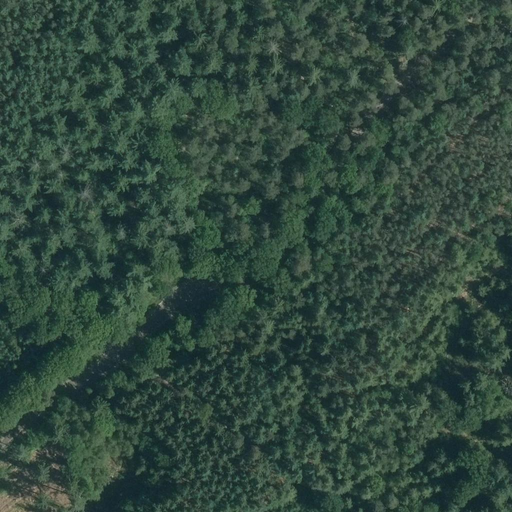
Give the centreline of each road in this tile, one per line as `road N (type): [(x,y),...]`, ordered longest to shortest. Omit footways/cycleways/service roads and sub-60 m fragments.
road 1 (track): [(473,14),(363,125),(268,272),(184,294),(121,351)]
road 2 (track): [(412,511),(300,478),(121,351)]
road 3 (track): [(92,0),(0,150)]
road 4 (track): [(0,444),(121,351)]
road 5 (track): [(0,285),(121,351)]
